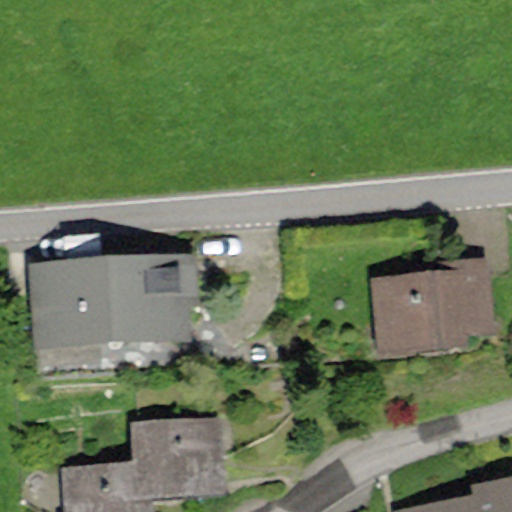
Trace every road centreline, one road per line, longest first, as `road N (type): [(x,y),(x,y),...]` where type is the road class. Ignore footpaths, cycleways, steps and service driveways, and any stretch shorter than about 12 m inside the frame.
road 1 (residential): [(511,185),(0,222)]
road 2 (residential): [(511,415),(364,459),(288,511)]
